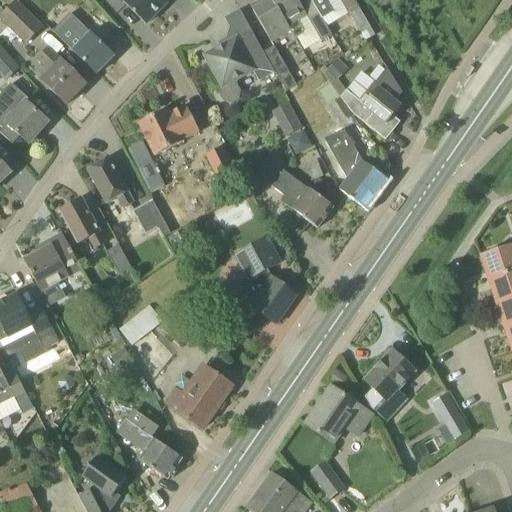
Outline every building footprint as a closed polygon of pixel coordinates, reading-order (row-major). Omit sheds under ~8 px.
[(127,0),(123,4),(146,26),(151,20),(167,4),(163,0),(127,0)] [(258,9),(253,12),(271,43),(290,32),(271,0),(263,0),(255,5),(258,9)] [(271,0),(290,32),(291,32),(296,40),(303,35),(304,32),(298,22),(306,17),(298,3),(296,0),(271,0)] [(333,14),(325,0),(310,0),(312,3),(319,14),(318,15),(321,20),(333,14)] [(358,10),(358,9),(359,8),(353,0),(339,0),(348,15),(349,14),(361,35),(366,32),(370,39),(374,36),(358,10)] [(0,22),(26,47),(44,28),(15,2),(0,18),(0,22)] [(96,76),(114,58),(91,35),(90,35),(70,15),(52,33),(73,53),(73,54),(96,76)] [(263,54),(261,50),(251,32),(237,40),(205,57),(222,89),(222,97),(226,103),(234,106),(240,102),(242,94),(237,87),(239,82),(254,72),(261,83),(273,76),(262,55),(263,54)] [(262,55),(273,76),(277,74),(288,92),(298,85),(274,47),(263,54),(262,55)] [(18,70),(5,55),(0,49),(0,73),(6,81),(18,70)] [(48,72),(40,81),(66,106),(86,86),(48,49),(36,60),(48,72)] [(328,71),(326,72),(336,81),(337,81),(347,71),(338,61),(328,71)] [(339,100),(353,116),(386,142),(400,124),(393,118),(400,108),(395,104),(402,94),(387,70),(359,104),(345,93),(339,100)] [(5,103),(17,114),(6,126),(29,146),(48,124),(26,104),(25,104),(13,94),(5,103)] [(340,124),(353,116),(339,100),(329,107),(340,124)] [(272,110),(296,155),(313,146),(289,102),(272,110)] [(183,143),(183,142),(199,134),(186,108),(170,116),(167,111),(138,126),(154,158),(183,143)] [(362,163),(361,162),(343,131),(331,138),(332,139),(325,143),(348,181),(340,192),(365,211),(387,182),(362,163)] [(237,178),(231,167),(222,149),(205,157),(219,186),(237,178)] [(118,199),(124,210),(133,204),(127,194),(128,193),(109,160),(88,172),(107,205),(118,199)] [(0,185),(11,175),(0,162),(0,185)] [(296,206),(291,212),(317,231),(333,208),(283,173),(272,187),(296,206)] [(105,245),(91,219),(82,201),(60,213),(78,246),(89,240),(95,251),(105,245)] [(165,225),(162,220),(153,202),(133,213),(146,236),(158,229),(163,239),(170,234),(165,225)] [(24,263),(25,264),(41,293),(82,271),(62,236),(49,243),(51,248),(24,263)] [(297,297),(272,279),(267,272),(281,265),(268,239),(234,257),(248,283),(251,281),(259,297),(251,309),(276,326),(277,325),(276,325),(296,298),(297,297)] [(131,270),(119,247),(107,253),(119,276),(131,270)] [(488,282),(511,274),(511,247),(480,258),(481,260),(481,259),(488,281),(488,282)] [(496,306),(511,300),(511,274),(488,282),(489,283),(496,305),(496,306)] [(59,344),(50,327),(40,309),(39,309),(43,316),(30,322),(17,296),(8,300),(4,297),(0,299),(0,322),(0,323),(0,344),(7,359),(40,342),(44,351),(59,344)] [(504,330),(511,327),(511,300),(496,306),(497,307),(504,329),(504,330)] [(149,307),(119,331),(132,347),(162,324),(149,307)] [(392,352),(364,382),(381,398),(371,409),(386,423),(406,401),(398,393),(416,373),(392,352)] [(232,388),(206,369),(186,398),(176,390),(166,405),(202,431),(232,388)] [(0,406),(14,399),(22,415),(33,410),(15,374),(5,380),(0,370),(0,406)] [(337,371),(329,383),(333,386),(339,391),(348,378),(344,375),(337,371)] [(331,388),(305,426),(332,445),(358,407),(331,388)] [(461,418),(446,427),(438,431),(446,445),(469,432),(461,418)] [(116,433),(146,453),(140,462),(167,481),(169,478),(173,479),(177,473),(175,470),(182,460),(125,421),(116,433)] [(360,495),(397,479),(378,435),(341,451),(360,495)] [(85,511),(110,511),(118,503),(112,499),(125,480),(95,458),(79,479),(91,488),(88,491),(78,497),(85,511)] [(342,491),(328,471),(324,465),(311,474),(330,500),(342,491)] [(306,511),(312,504),(272,475),(246,510),(248,511),(294,511),(295,511),(306,511)] [(0,499),(0,504),(3,511),(30,511),(38,508),(28,487),(0,499)]
